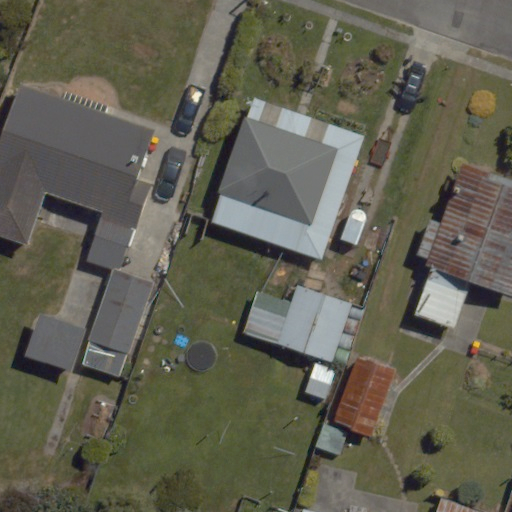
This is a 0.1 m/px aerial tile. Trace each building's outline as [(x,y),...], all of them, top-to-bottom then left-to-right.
[(154,132),(21,84),(0,141),(0,235),(26,244),(45,190),(105,211),(87,260),(121,272),(152,184),(137,178),(154,132)] [(338,150),(244,117),(217,193),(311,226),(338,150)] [(511,180),(465,163),(442,224),(430,219),(416,255),(428,259),(425,265),(511,297),(511,180)] [(454,328),(470,284),(430,269),(414,314),(454,328)] [(114,271),(82,365),(120,377),(151,284),(114,271)] [(243,334),(333,363),(352,304),(297,286),(291,304),(257,292),(243,334)] [(72,371),(87,331),(41,313),(26,354),(72,371)] [(394,370),(357,357),(334,422),(371,435),(394,370)] [(480,511),(442,498),(436,511),(480,511)]
